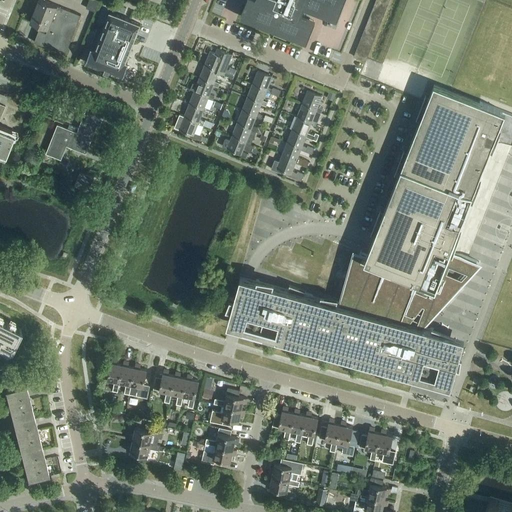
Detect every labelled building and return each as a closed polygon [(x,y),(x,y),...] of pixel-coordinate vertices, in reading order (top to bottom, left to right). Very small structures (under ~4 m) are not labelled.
[(34,42),(65,54),(78,21),(81,15),(43,0),(38,0),(30,20),(30,22),(39,25),(40,26),(39,29),(39,31),(34,42)] [(95,11),(100,0),(99,0),(89,0),(86,8),(95,11)] [(246,0),(245,5),(240,17),(272,29),(307,43),(315,21),(301,16),(304,8),(320,14),(337,21),(343,5),(345,0),(246,0)] [(376,0),(374,6),(386,11),(388,5),(376,0)] [(374,6),(371,12),(383,16),(386,11),(374,6)] [(371,12),(369,17),(381,22),(383,16),(371,12)] [(140,25),(109,13),(95,50),(91,49),(86,63),(121,78),(124,72),(122,71),(140,25)] [(369,17),(367,23),(379,27),(381,22),(369,17)] [(367,23),(365,28),(377,33),(379,27),(367,23)] [(365,28),(363,34),(375,39),(377,33),(365,28)] [(95,32),(91,31),(87,40),(92,42),(95,32)] [(363,34),(360,39),(372,44),(375,39),(363,34)] [(360,39),(358,45),(370,50),(372,44),(360,39)] [(358,45),(356,51),(368,55),(370,50),(358,45)] [(210,52),(204,65),(217,70),(216,71),(218,72),(224,75),(226,70),(232,55),(217,49),(215,54),(210,52)] [(368,55),(356,51),(354,56),(366,61),(368,55)] [(204,65),(199,77),(212,82),(211,84),(213,85),(218,87),(220,83),(215,81),(218,72),(216,71),(217,70),(204,65)] [(226,70),(224,75),(233,78),(236,70),(231,68),(229,71),(226,70)] [(257,71),(252,84),(265,89),(264,90),(266,91),(271,93),(272,92),(279,95),(281,90),(273,88),(273,89),(268,87),(272,76),(257,71)] [(190,89),(194,90),(206,95),(206,97),(208,98),(213,100),(215,96),(210,94),(213,85),(211,84),(212,82),(199,77),(197,84),(193,82),(190,89)] [(227,324),(237,326),(243,328),(251,330),(259,332),(278,338),(307,346),(323,350),(339,355),(355,359),(371,364),(403,372),(415,376),(420,377),(436,381),(443,383),(451,386),(452,380),(453,379),(457,364),(460,354),(464,338),(456,335),(445,332),(434,329),(418,325),(419,322),(427,301),(437,306),(478,261),(450,251),(452,247),(473,194),(474,191),(492,145),(493,143),(511,144),(511,114),(479,102),(434,84),(372,242),(367,255),(361,252),(351,276),(349,283),(341,303),(337,302),(321,298),(305,293),(295,291),(283,287),(273,284),(272,284),(257,280),(250,278),(240,275),(236,292),(234,298),(232,307),(227,324)] [(252,84),(247,97),(260,101),(259,103),(261,104),(266,106),(268,102),(263,100),(266,91),(264,90),(265,89),(252,84)] [(194,90),(189,103),(201,108),(201,110),(203,111),(208,113),(210,109),(205,107),(208,98),(206,97),(206,95),(194,90)] [(307,90),(302,103),(314,108),(314,110),(316,111),(321,113),(322,109),(318,107),(322,96),(307,90)] [(333,100),(336,94),(330,91),(328,97),(333,100)] [(247,97),(242,109),(254,114),(254,116),(256,117),(261,119),(263,115),(258,113),(261,104),(259,103),(260,101),(247,97)] [(220,109),(222,104),(215,101),(213,107),(220,109)] [(46,153),(61,159),(66,147),(71,149),(71,147),(86,153),(97,125),(100,126),(106,111),(88,103),(78,129),(69,125),(68,128),(57,124),(46,153)] [(189,103),(184,116),(196,121),(196,123),(198,124),(203,126),(203,125),(205,121),(200,120),(203,111),(201,110),(201,108),(189,103)] [(302,103),(297,116),(309,121),(309,123),(311,124),(316,126),(317,122),(313,120),(316,111),(314,110),(314,108),(302,103)] [(242,109),(237,122),(249,127),(249,129),(256,132),(262,134),(264,129),(258,126),(258,128),(253,126),(256,117),(254,116),(254,114),(242,109)] [(180,114),(174,127),(179,129),(191,134),(190,137),(200,140),(202,136),(202,135),(194,132),(198,124),(196,123),(196,121),(184,116),(180,114)] [(297,116),(292,129),(304,134),(304,136),(306,137),(317,141),(319,134),(315,133),(314,135),(307,133),(311,124),(309,123),(309,121),(297,116)] [(205,121),(203,125),(211,129),(213,123),(205,120),(205,121)] [(249,127),(237,122),(232,135),(244,140),(244,142),(251,145),(256,132),(249,129),(249,127)] [(0,153),(5,155),(13,134),(0,128),(0,153)] [(292,129),(287,142),(299,147),(298,149),(301,150),(312,154),(314,148),(307,146),(307,147),(302,145),(306,137),(304,136),(304,134),(292,129)] [(244,140),(232,135),(230,140),(227,139),(225,140),(223,145),(224,146),(227,148),(239,153),(238,155),(246,158),(247,153),(243,151),(244,148),(246,149),(245,150),(251,153),(254,146),(251,145),(244,142),(244,140)] [(287,142),(282,155),(294,160),(293,161),(296,163),(301,164),(302,160),(297,158),(301,150),(298,149),(299,147),(287,142)] [(282,155),(279,161),(275,159),(271,169),(281,173),(282,170),(288,172),(287,175),(301,181),(304,174),(298,171),(297,173),(292,171),(296,163),(293,161),(294,160),(282,155)] [(506,255),(511,235),(511,162),(504,160),(483,229),(489,231),(487,239),(499,243),(496,252),(506,255)] [(75,187),(89,192),(95,178),(81,172),(75,187)] [(325,241),(312,281),(332,288),(346,248),(325,241)] [(278,248),(272,267),(307,279),(314,260),(278,248)] [(0,319),(0,340),(8,324),(0,319)] [(8,324),(0,340),(0,344),(11,350),(21,330),(8,324)] [(118,392),(120,382),(123,364),(117,363),(117,360),(115,360),(115,359),(112,358),(111,362),(107,379),(115,381),(113,391),(118,392)] [(129,395),(132,385),(131,385),(135,367),(128,365),(129,363),(126,362),(127,361),(124,361),(123,364),(120,382),(126,383),(124,393),(129,395)] [(131,385),(132,385),(138,386),(136,396),(147,398),(150,386),(144,385),(147,369),(140,368),(141,365),(138,365),(138,364),(136,363),(135,367),(131,385)] [(169,403),(172,393),(171,393),(175,375),(168,374),(169,371),(166,371),(167,370),(164,369),(163,373),(162,378),(156,377),(153,389),(167,392),(164,402),(169,403)] [(181,405),(183,396),(183,395),(187,378),(180,376),(181,374),(178,373),(178,372),(176,372),(175,375),(171,393),(172,393),(178,394),(176,404),(181,405)] [(183,395),(183,396),(190,397),(188,407),(193,408),(195,398),(199,380),(192,379),(192,376),(190,376),(190,375),(187,374),(187,378),(183,395)] [(4,388),(12,418),(33,412),(26,382),(4,388)] [(203,397),(212,399),(214,390),(204,388),(203,397)] [(214,404),(224,406),(242,409),(243,403),(246,403),(246,401),(247,401),(248,398),(244,398),(244,397),(239,396),(240,390),(228,388),(225,401),(215,399),(214,404)] [(224,406),(223,413),(213,410),(210,422),(222,424),(224,418),(239,422),(241,414),(243,415),(244,413),(245,413),(245,410),(242,409),(224,406)] [(289,440),(291,430),(294,412),(288,411),(288,408),(286,408),(286,407),(283,406),(283,410),(282,410),(281,415),(275,414),(273,426),(286,429),(284,439),(289,440)] [(301,443),(303,433),(302,433),(306,415),(299,413),(300,411),(297,410),(298,409),(295,409),(294,412),(291,430),(298,432),(295,442),(301,443)] [(302,433),(303,433),(309,434),(307,444),(312,445),(314,435),(315,435),(318,418),(311,416),(312,413),(309,413),(309,412),(307,411),(306,415),(302,433)] [(12,418),(20,448),(41,442),(33,412),(12,418)] [(335,452),(337,442),(341,424),(334,423),(335,420),(332,420),(332,419),(330,418),(329,422),(328,427),(322,426),(319,438),(332,441),(330,451),(335,452)] [(337,442),(344,443),(342,453),(353,456),(356,443),(350,442),(353,427),(346,425),(346,423),(344,422),(344,421),(342,421),(341,424),(337,442)] [(129,439),(133,440),(150,444),(152,437),(162,439),(164,428),(152,425),(150,431),(135,428),(134,435),(131,434),(130,437),(129,437),(129,439)] [(375,460),(377,450),(381,433),(374,431),(375,429),(372,428),(372,427),(370,427),(369,430),(368,436),(362,434),(359,447),(372,449),(370,459),(375,460)] [(205,444),(215,446),(233,450),(233,449),(235,443),(237,443),(238,441),(239,441),(239,438),(236,438),(236,437),(230,436),(232,430),(219,428),(217,441),(207,439),(205,444)] [(377,450),(384,452),(382,462),(393,464),(396,452),(390,451),(393,435),(386,434),(386,431),(384,431),(384,430),(382,429),(381,433),(377,450)] [(133,440),(131,447),(129,446),(128,449),(127,448),(126,451),(130,452),(135,453),(134,459),(147,462),(149,449),(159,451),(160,446),(150,444),(133,440)] [(41,442),(20,448),(27,478),(49,472),(41,442)] [(215,446),(214,453),(204,450),(202,462),(215,465),(216,459),(231,462),(232,455),(235,455),(235,453),(236,453),(237,450),(233,449),(233,450),(215,446)] [(268,475),(272,476),(290,479),(291,473),(301,475),(304,463),(291,461),(290,467),(275,464),(273,471),(271,470),(270,473),(269,472),(268,475)] [(365,474),(366,468),(338,461),(336,468),(365,474)] [(272,476),(271,483),(268,482),(268,484),(266,484),(266,487),(270,488),(275,489),(274,495),(286,498),(289,484),(299,487),(300,481),(290,479),(272,476)] [(357,494),(367,496),(385,500),(386,493),(389,494),(390,491),(391,491),(391,489),(387,488),(387,487),(382,486),(383,480),(371,478),(368,491),(358,489),(357,494)] [(367,496),(366,503),(356,501),(353,511),(366,511),(367,509),(382,511),(384,505),(387,505),(387,503),(388,503),(389,500),(385,500),(367,496)] [(511,511),(511,504),(490,498),(485,511),(511,511)]
